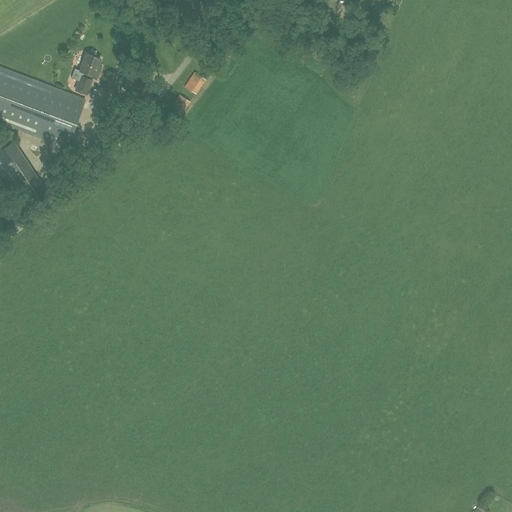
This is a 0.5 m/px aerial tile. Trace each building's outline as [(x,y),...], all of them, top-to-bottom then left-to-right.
[(314,0),(314,4),(337,9),(339,0),(314,0)] [(71,78),(79,80),(75,90),(86,94),(92,77),(96,79),(99,71),(96,70),(100,58),(86,53),(80,70),(74,68),(71,78)] [(0,122),(66,147),(84,99),(0,67),(0,122)] [(195,94),(205,79),(195,72),(185,87),(195,94)] [(123,88),(148,97),(153,82),(128,73),(123,88)] [(190,101),(180,94),(167,113),(177,119),(190,101)] [(43,191),(19,155),(10,142),(0,148),(0,172),(21,205),(43,191)] [(490,511),(482,503),(477,508),(480,511),(490,511)]
